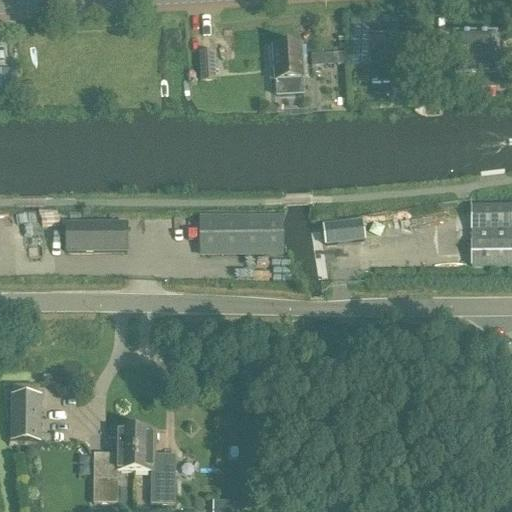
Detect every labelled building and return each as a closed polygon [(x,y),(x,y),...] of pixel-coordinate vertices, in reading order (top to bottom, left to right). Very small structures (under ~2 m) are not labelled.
[(364,68),(366,52),(367,29),(351,28),(349,67),(364,68)] [(450,41),(430,41),(430,79),(451,78),(451,75),(454,75),(454,80),(464,80),(464,86),(478,86),(478,92),(497,91),(496,79),(496,37),(479,37),(470,37),(454,37),(454,40),(450,40),(450,41)] [(304,82),(301,49),(272,51),(275,81),(275,84),(276,103),(290,102),(288,83),(304,82)] [(202,85),(215,84),(214,54),(200,54),(202,85)] [(312,69),(346,66),(346,55),(311,58),(312,69)] [(511,210),(470,211),(471,246),(471,268),(511,267),(511,210)] [(277,218),(200,218),(200,264),(277,265),(277,218)] [(362,223),(323,228),(326,248),(364,243),(362,223)] [(67,255),(127,255),(126,226),(66,227),(67,255)] [(38,445),(39,400),(12,400),(12,444),(38,445)] [(134,475),(135,434),(115,434),(115,458),(94,458),(93,507),(117,507),(118,475),(134,475)] [(155,459),(155,434),(135,434),(134,475),(151,476),(151,508),(175,508),(175,459),(155,459)]
